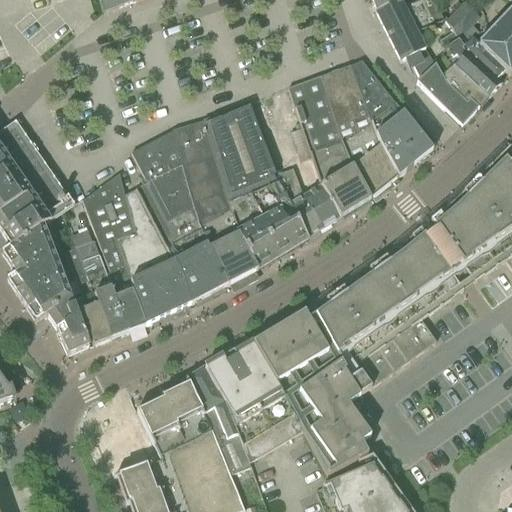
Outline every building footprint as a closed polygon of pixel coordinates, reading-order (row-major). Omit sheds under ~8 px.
[(96,0),(102,16),(150,0),(96,0)] [(396,0),(369,0),(375,15),(374,16),(375,18),(380,28),(381,30),(386,40),(387,42),(388,42),(392,52),(393,54),(394,54),(398,63),(399,66),(401,65),(408,62),(417,80),(431,65),(418,38),(441,26),(430,0),(415,8),(402,14),(396,0)] [(511,0),(503,0),(511,8),(511,0)] [(478,37),(470,31),(478,23),(461,8),(443,26),(453,34),(450,36),(460,54),(459,55),(498,91),(499,90),(494,85),(504,76),(508,80),(511,75),(511,16),(510,15),(477,50),(471,44),(478,37)] [(444,41),(439,45),(451,63),(454,61),(458,65),(451,72),(451,73),(456,77),(464,84),(465,83),(486,103),(498,91),(459,55),(460,54),(450,36),(444,41)] [(442,61),(433,69),(444,89),(465,108),(468,105),(477,113),(486,103),(465,83),(464,84),(456,77),(451,73),(451,72),(442,61)] [(360,66),(348,70),(378,149),(396,182),(431,155),(360,66)] [(254,67),(248,69),(251,77),(257,75),(254,67)] [(433,69),(429,73),(415,87),(430,102),(460,132),(477,113),(468,105),(465,108),(444,89),(433,69)] [(320,81),(319,81),(333,124),(341,147),(351,171),(369,204),(396,182),(378,149),(348,70),(348,71),(349,75),(343,77),(342,74),(320,82),(320,81)] [(333,124),(319,81),(286,93),(310,162),(319,190),(339,222),(369,204),(351,171),(341,147),(333,124)] [(261,138),(251,108),(250,106),(201,124),(202,127),(222,194),(221,194),(236,234),(235,234),(256,275),(307,244),(306,242),(296,220),(290,222),(286,212),(291,210),(278,179),(272,164),(264,145),(261,138)] [(0,239),(8,252),(1,257),(0,257),(0,258),(1,260),(9,271),(10,273),(13,278),(14,279),(6,284),(5,285),(6,287),(14,298),(15,300),(18,305),(20,308),(24,313),(25,315),(33,326),(34,328),(35,327),(43,322),(45,320),(46,322),(50,327),(55,335),(66,361),(88,351),(66,293),(42,232),(72,211),(68,205),(14,125),(8,129),(7,130),(0,134),(0,239)] [(222,194),(202,127),(171,135),(192,207),(207,254),(209,253),(226,291),(256,275),(235,234),(236,234),(221,194),(222,194)] [(192,207),(171,135),(130,157),(146,188),(134,194),(172,266),(189,310),(226,291),(209,253),(207,254),(192,207)] [(280,139),(264,145),(272,164),(287,158),(280,139)] [(311,314),(310,314),(329,347),(328,347),(344,375),(342,376),(358,401),(435,347),(419,325),(462,295),(450,278),(461,270),(473,287),(503,266),(511,278),(511,154),(508,150),(450,207),(429,225),(435,234),(424,242),(418,234),(397,252),(311,314)] [(291,174),(278,179),(291,210),(286,212),(290,222),(296,220),(306,242),(339,222),(319,190),(310,162),(299,165),(304,182),(311,194),(301,199),(296,186),(291,174)] [(134,232),(124,200),(123,200),(118,179),(81,205),(108,277),(105,278),(113,303),(126,338),(144,331),(114,246),(131,239),(134,232)] [(134,194),(124,200),(134,232),(131,239),(114,246),(144,331),(189,310),(172,266),(134,194)] [(92,246),(90,247),(86,236),(70,242),(74,253),(110,344),(126,338),(113,303),(105,278),(104,279),(102,274),(103,274),(92,246)] [(110,344),(74,253),(64,257),(82,305),(75,307),(92,351),(110,344)] [(310,314),(311,314),(310,313),(310,314),(309,313),(252,348),(282,401),(299,435),(326,482),(366,459),(359,448),(368,442),(361,432),(371,425),(368,417),(358,401),(342,376),(344,375),(328,347),(329,347),(310,314)] [(247,466),(299,435),(282,401),(252,348),(251,347),(232,359),(231,356),(202,373),(222,405),(248,472),(249,471),(247,466)] [(202,373),(185,383),(199,407),(198,407),(205,418),(210,430),(218,450),(229,480),(248,472),(222,405),(202,373)] [(0,407),(10,404),(11,400),(0,383),(0,407)] [(155,466),(148,468),(118,479),(128,506),(124,507),(125,508),(131,506),(132,511),(241,511),(228,480),(229,480),(218,450),(210,430),(205,418),(198,407),(199,407),(185,383),(184,384),(187,390),(162,402),(161,399),(159,399),(162,405),(138,417),(136,414),(135,414),(159,464),(155,466)] [(95,445),(112,481),(118,479),(148,468),(155,466),(136,425),(129,428),(127,423),(98,437),(95,445)] [(407,511),(376,468),(375,469),(321,491),(322,494),(328,491),(336,511),(407,511)]
